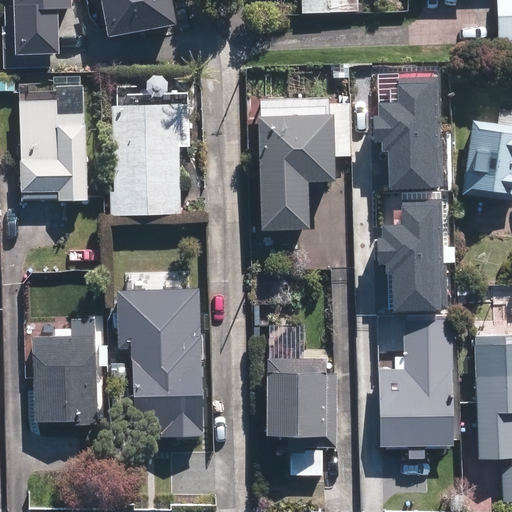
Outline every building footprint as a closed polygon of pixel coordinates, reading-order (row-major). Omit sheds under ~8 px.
[(61,0),(62,23),(121,22),(120,0),(61,0)] [(304,0),(305,11),(360,9),(359,0),(304,0)] [(511,0),(498,0),(499,38),(511,37),(511,0)] [(0,58),(59,58),(58,15),(0,16),(0,58)] [(387,183),(437,182),(435,74),(398,74),(398,96),(378,97),(378,109),(373,109),(373,136),(379,136),(379,146),(386,146),(387,183)] [(309,220),(308,174),(332,173),(330,107),(330,91),(260,92),(260,109),(258,108),(260,222),(309,220)] [(88,195),(87,120),(85,121),(85,110),(59,110),(59,98),(19,98),(20,189),(58,189),(58,195),(88,195)] [(111,102),(113,188),(109,188),(109,212),(180,211),(179,146),(183,146),(182,101),(111,102)] [(511,121),(471,115),(459,191),(511,199),(511,121)] [(390,305),(442,304),(440,194),(400,195),(401,216),(382,217),(382,231),(378,232),(379,257),(383,257),(383,266),(389,266),(390,305)] [(203,428),(199,342),(202,342),(199,283),(118,286),(120,347),(130,347),(134,428),(159,427),(159,430),(203,428)] [(481,300),(481,283),(468,284),(468,301),(481,300)] [(93,329),(92,312),(69,313),(69,330),(31,331),(33,415),(63,414),(63,419),(95,418),(95,413),(97,413),(94,329),(93,329)] [(458,443),(455,315),(407,317),(408,366),(381,367),(383,444),(458,443)] [(511,332),(478,334),(479,341),(476,342),(480,456),(511,454),(511,332)] [(327,355),(270,355),(269,432),(287,432),(287,449),(292,449),(292,472),(325,471),(325,448),(306,447),(306,444),(336,444),(337,371),(327,371),(327,355)] [(511,500),(511,464),(500,465),(500,500),(511,500)]
